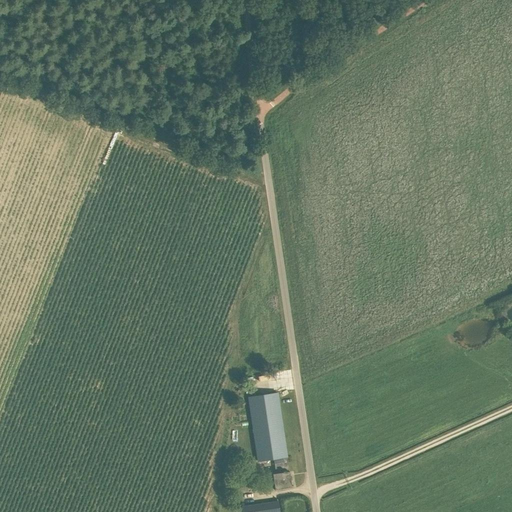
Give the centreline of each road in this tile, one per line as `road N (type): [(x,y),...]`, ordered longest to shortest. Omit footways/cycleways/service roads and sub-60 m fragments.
road 1 (unclassified): [(245,0),(318,511)]
road 2 (track): [(0,78),(269,180)]
